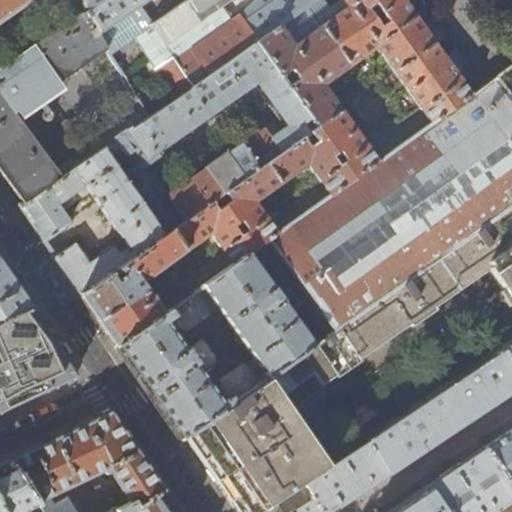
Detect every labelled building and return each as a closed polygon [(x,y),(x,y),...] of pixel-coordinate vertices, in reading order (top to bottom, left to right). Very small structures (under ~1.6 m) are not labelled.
[(0,0),(0,21),(29,1),(31,0),(0,0)] [(228,23),(219,8),(230,0),(185,0),(149,25),(137,6),(145,0),(77,0),(84,9),(110,48),(154,113),(252,45),(316,0),(254,0),(236,17),(228,23)] [(113,284),(108,277),(80,296),(110,340),(115,348),(160,316),(155,308),(138,284),(207,236),(224,259),(229,266),(244,256),(264,242),(272,235),(267,228),(250,205),(304,167),(321,190),(326,197),(374,163),(368,156),(319,87),(373,47),(422,116),(428,124),(468,95),(462,87),(434,47),(445,39),(418,0),(316,0),(252,45),(278,79),(288,72),(295,82),(285,89),(310,122),(315,129),(307,135),(314,144),(306,150),(299,140),(221,195),(227,203),(223,207),(217,198),(116,271),(121,278),(113,284)] [(11,116),(110,48),(84,9),(74,16),(0,66),(0,174),(6,183),(22,205),(58,180),(11,116)] [(77,255),(70,246),(54,258),(80,296),(108,277),(116,271),(217,198),(221,195),(299,140),(306,135),(301,128),(310,122),(285,89),(278,79),(252,45),(154,113),(58,180),(22,205),(19,207),(43,243),(60,230),(59,229),(66,225),(61,218),(63,210),(86,194),(118,239),(89,261),(84,254),(80,253),(77,255)] [(511,107),(491,79),(468,95),(428,124),(374,163),(326,197),(272,235),(264,242),(314,311),(304,319),(320,341),(507,208),(511,204),(511,107)] [(511,213),(507,208),(320,341),(309,348),(184,438),(202,464),(227,500),(235,511),(262,511),(301,486),(326,469),(277,395),(311,372),(317,380),(484,264),(511,303),(511,213)] [(184,438),(309,348),(244,256),(229,266),(160,316),(115,348),(149,397),(179,441),(184,438)] [(0,323),(28,310),(10,283),(0,268),(0,323)] [(0,412),(74,378),(28,310),(0,323),(0,412)] [(511,344),(502,351),(511,365),(511,344)] [(488,406),(511,390),(511,365),(502,351),(366,442),(387,475),(436,442),(488,406)] [(8,462),(9,464),(40,511),(167,511),(157,497),(162,494),(133,452),(108,415),(61,437),(8,462)] [(511,429),(483,449),(511,492),(511,429)] [(366,442),(326,469),(301,486),(319,511),(332,511),(348,501),(387,475),(366,442)] [(454,469),(424,489),(440,511),(511,511),(511,492),(483,449),(454,469)] [(0,511),(40,511),(9,464),(0,467),(0,511)] [(319,511),(301,486),(262,511),(319,511)] [(396,508),(390,511),(440,511),(424,489),(396,508)]
